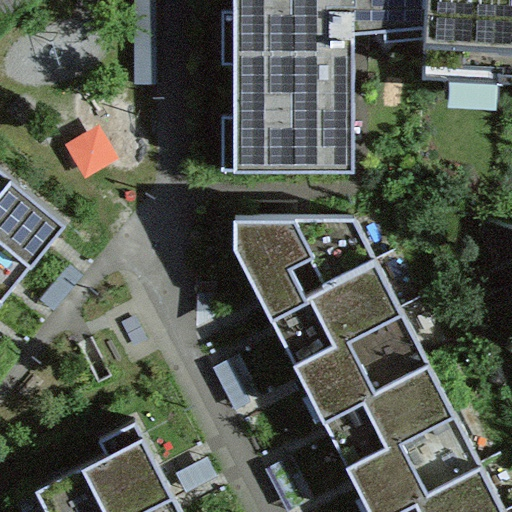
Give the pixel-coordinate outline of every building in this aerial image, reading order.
[(233,0),(234,164),(354,164),(354,28),(425,22),(426,0),(233,0)] [(511,0),(426,0),(425,22),(423,55),(422,72),(511,76),(511,0)] [(0,164),(0,228),(34,256),(66,218),(0,164)] [(233,241),(270,311),(377,257),(355,213),(233,213),(233,241)] [(0,228),(0,293),(2,295),(34,256),(0,228)] [(270,311),(295,360),(402,305),(377,257),(270,311)] [(295,360),(322,414),(429,359),(402,305),(295,360)] [(322,414),(347,462),(454,407),(429,359),(322,414)] [(347,462),(373,511),(382,511),(482,461),(454,407),(347,462)] [(36,485),(49,511),(126,511),(173,488),(136,416),(99,434),(107,449),(36,485)] [(382,511),(499,511),(507,509),(482,461),(382,511)] [(126,511),(185,511),(173,488),(126,511)]
